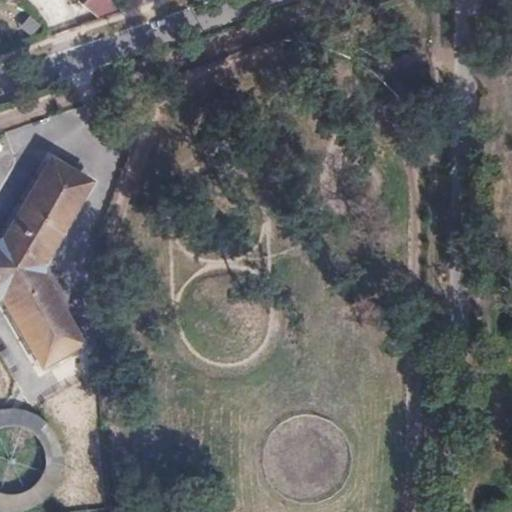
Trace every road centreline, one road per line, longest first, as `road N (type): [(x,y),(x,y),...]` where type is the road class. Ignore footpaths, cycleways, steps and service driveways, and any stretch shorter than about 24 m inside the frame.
road 1 (residential): [(471,0),(457,511)]
road 2 (residential): [(0,85),(244,0)]
